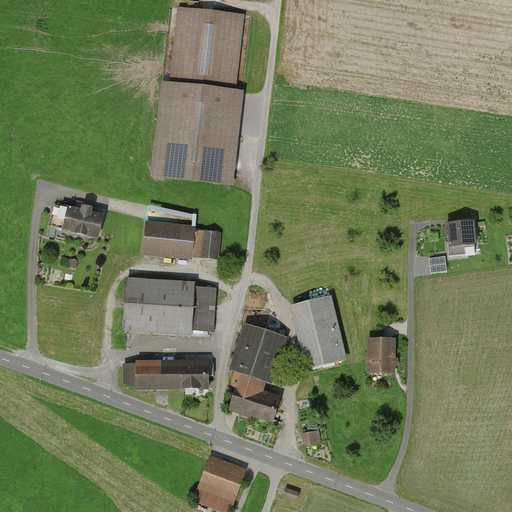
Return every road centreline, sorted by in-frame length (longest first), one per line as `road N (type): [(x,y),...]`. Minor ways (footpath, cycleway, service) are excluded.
road 1 (track): [(224,440),(222,377),(248,274),(280,0)]
road 2 (tertiary): [(415,511),(0,358)]
road 3 (track): [(383,499),(410,430),(412,223)]
